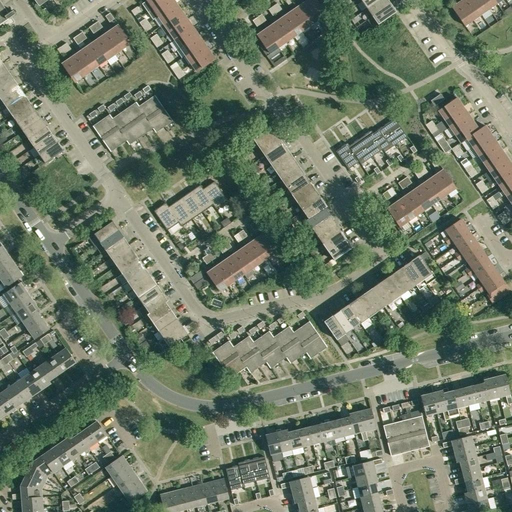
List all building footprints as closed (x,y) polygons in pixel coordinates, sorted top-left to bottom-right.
[(164,0),(147,0),(142,4),(148,12),(153,8),(164,0)] [(173,0),(164,0),(153,8),(148,12),(153,20),(158,16),(176,4),(173,0)] [(318,21),(326,15),(316,0),(308,0),(306,2),(318,21)] [(362,0),(361,1),(367,9),(379,0),(362,0)] [(379,0),(367,9),(372,17),(391,4),(387,0),(379,0)] [(470,0),(462,0),(460,2),(473,20),(481,15),(470,0)] [(482,0),(470,0),(481,15),(489,9),(482,0)] [(497,4),(494,0),(482,0),(489,9),(497,4)] [(310,26),(318,21),(306,2),(297,8),(310,26)] [(473,20),(460,2),(452,8),(465,26),(473,20)] [(182,12),(176,4),(158,16),(164,24),(182,12)] [(277,13),(282,10),(278,4),(273,7),(277,13)] [(391,4),(372,17),(378,25),(397,13),(391,4)] [(0,25),(3,23),(5,27),(14,21),(11,17),(16,14),(14,11),(9,14),(8,12),(5,13),(0,5),(0,25)] [(141,11),(138,7),(132,11),(135,16),(141,11)] [(273,7),(269,10),(273,16),(277,13),(273,7)] [(297,8),(289,13),(302,32),(310,26),(297,8)] [(188,20),(182,12),(164,24),(169,32),(188,20)] [(114,19),(110,13),(105,16),(110,22),(114,19)] [(294,37),(302,32),(289,13),(281,19),(294,37)] [(262,15),(257,18),(262,24),(266,21),(262,15)] [(145,18),(139,22),(143,27),(149,23),(145,18)] [(257,27),(262,24),(257,18),(253,21),(257,27)] [(294,37),(281,19),(273,24),(286,43),(294,37)] [(175,40),(193,28),(188,20),(169,32),(175,40)] [(94,24),(98,30),(102,27),(98,21),(94,24)] [(146,32),(152,27),(149,23),(143,27),(146,32)] [(94,24),(89,27),(93,34),(98,30),(94,24)] [(278,49),(286,43),(273,24),(265,30),(278,49)] [(118,25),(110,30),(123,49),(131,43),(118,25)] [(199,36),(193,28),(175,40),(180,48),(199,36)] [(110,30),(102,36),(115,55),(123,49),(110,30)] [(267,56),(278,49),(265,30),(259,34),(258,32),(254,33),(252,35),(267,56)] [(78,35),(82,41),(87,38),(82,32),(78,35)] [(156,34),(150,38),(154,43),(160,39),(156,34)] [(78,45),(82,41),(78,35),(73,38),(78,45)] [(115,55),(102,36),(94,42),(107,60),(115,55)] [(204,44),(199,36),(180,48),(186,56),(204,44)] [(160,39),(154,43),(157,47),(163,43),(160,39)] [(94,42),(86,47),(99,66),(107,60),(94,42)] [(62,46),(66,52),(71,49),(67,43),(62,46)] [(210,52),(204,44),(186,56),(191,64),(210,52)] [(58,49),(62,56),(66,52),(62,46),(58,49)] [(78,53),(91,71),(99,66),(86,47),(78,53)] [(165,59),(171,55),(168,50),(161,54),(165,59)] [(215,60),(210,52),(191,64),(197,72),(215,60)] [(78,53),(70,58),(83,77),(91,71),(78,53)] [(165,59),(168,63),(174,59),(171,55),(165,59)] [(75,83),(83,77),(70,58),(62,64),(75,83)] [(3,63),(0,65),(0,77),(9,71),(3,63)] [(179,65),(172,70),(176,75),(182,70),(179,65)] [(182,70),(176,75),(178,79),(185,74),(182,70)] [(0,77),(0,88),(14,79),(9,71),(0,77)] [(20,87),(14,79),(0,88),(0,97),(1,100),(20,87)] [(1,100),(7,108),(25,95),(20,87),(1,100)] [(31,103),(25,95),(7,108),(12,116),(31,103)] [(441,95),(431,102),(435,107),(445,100),(441,95)] [(165,127),(173,121),(155,96),(147,102),(165,127)] [(439,111),(444,119),(463,106),(457,98),(439,111)] [(147,102),(139,107),(153,129),(156,133),(165,127),(147,102)] [(12,116),(18,123),(36,111),(31,103),(12,116)] [(128,109),(146,135),(153,129),(139,107),(136,103),(128,109)] [(444,119),(450,127),(468,114),(463,106),(444,119)] [(128,109),(120,114),(138,140),(146,135),(128,109)] [(23,131),(42,118),(36,111),(18,123),(23,131)] [(130,146),(138,140),(120,114),(113,119),(112,120),(127,141),(130,146)] [(455,136),(474,122),(468,114),(450,127),(455,136)] [(110,115),(102,121),(119,146),(127,141),(112,120),(113,119),(110,115)] [(23,131),(29,139),(47,126),(42,118),(23,131)] [(383,126),(396,144),(407,136),(394,118),(383,126)] [(425,125),(429,130),(435,126),(432,120),(425,125)] [(111,152),(119,146),(102,121),(93,127),(111,152)] [(461,144),(467,140),(467,139),(479,130),(474,122),(455,136),(461,144)] [(47,126),(29,139),(34,147),(53,134),(47,126)] [(372,134),(383,149),(384,152),(396,144),(383,126),(373,134),(372,134)] [(429,130),(434,137),(438,135),(436,131),(438,130),(435,126),(429,130)] [(467,140),(472,147),(491,134),(485,126),(479,130),(467,139),(467,140)] [(253,140),(259,148),(278,135),(272,127),(253,140)] [(372,156),(383,149),(372,134),(373,134),(371,131),(360,139),(372,156)] [(34,147),(40,155),(58,142),(53,134),(34,147)] [(491,134),(472,147),(478,156),(496,142),(491,134)] [(283,143),(278,135),(259,148),(265,156),(283,143)] [(443,136),(436,141),(437,142),(439,145),(446,141),(443,136)] [(361,164),(372,156),(360,139),(349,146),(359,161),(359,162),(361,164)] [(446,141),(439,145),(443,150),(449,146),(446,141)] [(58,142),(40,155),(45,163),(64,151),(58,142)] [(478,156),(483,163),(502,150),(496,142),(478,156)] [(270,164),(289,151),(283,143),(265,156),(270,164)] [(359,162),(359,161),(349,146),(347,143),(336,151),(348,169),(359,162)] [(458,148),(453,152),(457,157),(462,154),(458,148)] [(483,163),(489,171),(507,158),(502,150),(483,163)] [(294,159),(289,151),(270,164),(276,172),(294,159)] [(430,161),(434,167),(439,164),(435,158),(430,161)] [(511,165),(507,158),(489,171),(494,179),(511,166),(511,165)] [(300,167),(294,159),(276,172),(281,179),(300,167)] [(468,173),(474,169),(470,164),(464,168),(468,173)] [(27,171),(24,166),(18,170),(22,174),(27,171)] [(423,166),(419,169),(423,176),(427,172),(423,166)] [(511,166),(494,179),(500,187),(511,178),(511,166)] [(281,179),(286,187),(305,174),(300,167),(281,179)] [(418,179),(423,176),(419,169),(414,173),(418,179)] [(468,173),(471,177),(477,173),(474,169),(468,173)] [(448,194),(456,189),(443,170),(435,176),(448,194)] [(311,182),(305,174),(286,187),(292,195),(311,182)] [(440,200),(448,194),(435,176),(427,181),(440,200)] [(411,183),(407,177),(402,180),(407,187),(411,183)] [(511,190),(511,178),(500,187),(502,191),(499,193),(502,196),(505,194),(505,195),(511,190)] [(264,180),(259,183),(265,191),(268,188),(269,187),(264,180)] [(402,190),(407,187),(402,180),(398,184),(402,190)] [(479,188),(484,185),(481,180),(475,184),(479,188)] [(221,191),(220,189),(214,181),(203,189),(213,205),(216,209),(228,201),(221,191)] [(432,206),(440,200),(427,181),(419,187),(432,206)] [(311,182),(292,195),(297,203),(316,190),(311,182)] [(198,186),(196,188),(190,192),(203,212),(213,205),(203,189),(200,185),(198,186)] [(484,185),(479,188),(482,193),(487,189),(484,185)] [(424,211),(432,206),(419,187),(411,192),(424,211)] [(268,188),(265,191),(270,199),(271,198),(274,196),(268,188)] [(395,195),(391,189),(386,192),(390,198),(395,195)] [(321,198),(316,190),(297,203),(303,211),(321,198)] [(179,199),(192,219),(203,212),(190,192),(187,194),(185,195),(179,199)] [(382,195),(386,201),(390,198),(386,192),(382,195)] [(411,192),(403,198),(416,217),(424,211),(411,192)] [(490,205),(496,201),(493,196),(487,201),(490,205)] [(327,207),(321,198),(303,211),(308,219),(306,220),(306,221),(325,208),(326,208),(327,207)] [(408,222),(416,217),(403,198),(395,203),(408,222)] [(179,222),(179,223),(181,227),(192,219),(179,199),(177,201),(175,202),(169,207),(168,207),(179,222)] [(493,210),(499,206),(496,201),(490,205),(493,210)] [(154,211),(167,230),(179,223),(179,222),(168,207),(169,207),(166,203),(157,208),(155,210),(154,211)] [(387,209),(400,228),(408,222),(395,203),(387,209)] [(325,208),(306,221),(312,229),(331,216),(326,208),(325,208)] [(503,211),(497,216),(501,221),(507,217),(503,211)] [(336,224),(331,216),(312,229),(317,237),(336,224)] [(510,221),(507,217),(501,221),(503,225),(510,221)] [(295,218),(290,222),(294,227),(299,223),(295,218)] [(443,238),(446,242),(451,238),(467,228),(461,219),(445,230),(448,234),(443,238)] [(94,234),(100,242),(118,229),(113,221),(94,234)] [(255,222),(250,225),(254,231),(259,228),(255,222)] [(342,231),(336,224),(317,237),(323,245),(342,231)] [(467,228),(451,238),(446,242),(447,245),(453,241),(456,246),(472,235),(467,228)] [(124,237),(118,229),(100,242),(105,250),(124,237)] [(247,236),(243,230),(239,233),(243,239),(247,236)] [(323,245),(328,252),(347,239),(342,231),(323,245)] [(243,239),(239,233),(234,236),(238,242),(243,239)] [(276,252),(263,234),(255,239),(268,258),(276,252)] [(456,258),(462,254),(477,243),(472,235),(456,246),(459,250),(453,254),(456,258)] [(105,250),(111,258),(129,245),(124,237),(105,250)] [(255,239),(247,245),(260,264),(268,258),(255,239)] [(353,248),(347,239),(328,252),(334,261),(353,248)] [(223,244),(227,250),(231,247),(227,241),(223,244)] [(477,243),(462,254),(456,258),(458,261),(464,257),(467,262),(483,251),(477,243)] [(227,250),(223,244),(218,247),(223,253),(227,250)] [(135,253),(129,245),(111,258),(116,266),(135,253)] [(239,251),(252,269),(260,264),(247,245),(239,251)] [(0,264),(10,258),(3,249),(0,251),(0,264)] [(239,251),(231,256),(244,275),(252,269),(239,251)] [(464,270),(467,274),(473,270),(488,259),(483,251),(467,262),(470,266),(464,270)] [(216,258),(212,252),(207,255),(211,261),(216,258)] [(116,266),(122,274),(140,261),(135,253),(116,266)] [(211,261),(207,255),(203,258),(207,264),(211,261)] [(236,280),(244,275),(231,256),(223,262),(236,280)] [(433,274),(432,274),(419,256),(411,261),(427,285),(436,279),(433,274)] [(16,267),(10,258),(0,264),(0,277),(0,278),(16,267)] [(488,259),(473,270),(467,274),(469,277),(475,273),(478,278),(494,267),(488,259)] [(146,269),(140,261),(122,274),(127,282),(146,269)] [(403,267),(416,286),(419,291),(427,285),(411,261),(403,267)] [(223,262),(215,267),(228,286),(236,280),(223,262)] [(22,276),(16,267),(0,278),(3,282),(0,283),(0,284),(4,289),(7,287),(22,276)] [(228,286),(215,267),(207,273),(220,292),(228,286)] [(408,291),(416,286),(403,267),(395,272),(408,291)] [(478,289),(483,286),(499,275),(494,267),(478,278),(481,282),(475,285),(478,289)] [(127,282),(133,290),(151,277),(146,269),(127,282)] [(400,297),(408,291),(395,272),(387,278),(400,297)] [(505,283),(499,275),(483,286),(478,289),(480,292),(486,289),(489,293),(489,294),(505,283)] [(205,276),(194,283),(198,289),(209,282),(205,276)] [(151,277),(133,290),(138,298),(157,285),(151,277)] [(392,302),(400,297),(387,278),(379,283),(392,302)] [(460,280),(453,285),(457,291),(464,286),(460,280)] [(10,303),(26,292),(22,287),(25,285),(22,281),(20,283),(19,283),(4,294),(10,303)] [(379,283),(372,289),(384,307),(392,302),(379,283)] [(510,291),(505,283),(489,294),(489,293),(486,295),(492,304),(510,291)] [(138,298),(144,306),(162,293),(157,285),(138,298)] [(376,313),(384,307),(372,289),(363,294),(376,313)] [(32,301),(26,292),(10,303),(17,312),(32,301)] [(162,293),(144,306),(149,314),(166,302),(166,303),(168,301),(162,293)] [(376,313),(363,294),(356,300),(369,318),(376,313)] [(213,298),(211,305),(220,308),(222,302),(213,298)] [(361,324),(369,318),(356,300),(348,305),(361,324)] [(17,312),(23,321),(37,312),(39,310),(32,301),(17,312)] [(147,315),(153,323),(171,310),(166,303),(166,302),(149,314),(147,315)] [(353,329),(361,324),(348,305),(340,311),(353,329)] [(153,323),(158,331),(177,318),(171,310),(153,323)] [(353,329),(340,311),(332,316),(345,335),(353,329)] [(43,320),(37,312),(23,321),(29,330),(43,320)] [(336,340),(345,335),(332,316),(324,321),(336,340)] [(158,331),(163,339),(182,326),(177,318),(158,331)] [(49,329),(43,320),(29,330),(35,339),(49,329)] [(301,327),(319,353),(327,347),(309,322),(301,327)] [(132,325),(128,328),(134,336),(138,333),(132,325)] [(182,326),(163,339),(169,347),(188,334),(182,326)] [(299,358),(306,353),(307,352),(293,333),(289,327),(281,332),(299,358)] [(311,359),(319,353),(301,327),(293,333),(307,352),(306,353),(311,359)] [(279,363),(286,358),(287,357),(273,338),(269,331),(261,337),(279,363)] [(141,332),(134,337),(139,343),(145,339),(141,332)] [(290,364),(299,358),(281,332),(273,338),(287,357),(286,358),(290,364)] [(259,367),(266,362),(267,362),(253,342),(249,336),(241,341),(259,367)] [(217,340),(214,337),(209,341),(211,344),(213,343),(215,345),(218,343),(216,341),(217,340)] [(279,363),(261,337),(253,342),(267,362),(266,362),(270,369),(279,363)] [(150,347),(145,340),(140,344),(145,351),(150,347)] [(239,372),(246,367),(233,347),(229,341),(221,347),(239,372)] [(241,341),(233,347),(246,367),(250,373),(259,367),(241,341)] [(26,349),(30,354),(34,351),(33,349),(37,346),(35,343),(26,349)] [(14,345),(10,348),(14,354),(18,351),(14,345)] [(151,347),(145,352),(151,360),(157,356),(157,355),(151,347)] [(212,353),(230,378),(239,372),(221,347),(212,353)] [(66,368),(76,362),(66,348),(57,355),(66,368)] [(57,375),(66,368),(57,355),(48,361),(57,375)] [(49,381),(57,375),(48,361),(40,367),(49,381)] [(50,383),(49,381),(40,367),(31,373),(41,389),(50,383)] [(32,395),(41,389),(31,373),(21,379),(32,395)] [(505,375),(494,378),(499,396),(505,395),(507,404),(511,403),(511,402),(510,394),(505,375)] [(488,399),(499,396),(494,378),(488,379),(488,376),(483,378),(484,381),(483,381),(484,383),(488,399)] [(21,379),(13,386),(23,401),(32,395),(21,379)] [(484,383),(474,385),(478,402),(488,399),(484,383)] [(474,385),(464,388),(468,404),(478,402),(474,385)] [(15,407),(23,401),(13,386),(4,392),(14,407),(15,407)] [(453,391),(457,407),(468,404),(464,388),(453,391)] [(443,391),(443,393),(447,410),(449,416),(459,414),(457,407),(453,391),(448,392),(447,389),(442,390),(442,391),(443,391)] [(443,391),(442,391),(432,394),(436,412),(442,411),(445,420),(449,419),(449,416),(447,410),(443,393),(443,391)] [(16,410),(15,407),(14,407),(4,392),(0,394),(0,405),(6,414),(11,410),(12,413),(16,410)] [(432,394),(421,396),(425,415),(436,412),(432,394)] [(371,409),(360,412),(365,430),(376,427),(371,409)] [(365,430),(360,412),(349,414),(350,417),(354,433),(361,431),(363,441),(367,440),(365,430)] [(421,416),(412,418),(419,448),(423,448),(422,446),(429,445),(421,416)] [(350,417),(340,419),(344,435),(354,433),(350,417)] [(412,418),(402,421),(410,451),(413,450),(413,449),(418,447),(419,449),(419,448),(412,418)] [(97,441),(107,435),(97,421),(95,419),(91,421),(93,424),(88,427),(97,441)] [(325,423),(319,425),(323,441),(333,438),(329,422),(329,419),(324,420),(325,423)] [(329,422),(333,438),(344,435),(340,419),(329,422)] [(402,421),(393,423),(401,453),(404,452),(404,451),(409,450),(409,451),(410,451),(402,421)] [(400,453),(401,453),(393,423),(383,426),(391,456),(395,455),(394,453),(400,452),(400,453)] [(323,441),(319,425),(309,427),(313,443),(323,441)] [(79,433),(88,447),(97,441),(88,427),(79,433)] [(309,427),(298,430),(302,446),(313,443),(309,427)] [(275,430),(276,433),(281,451),(291,449),(287,430),(281,432),(280,429),(275,430)] [(291,449),(302,446),(298,430),(288,432),(287,430),(291,449)] [(452,430),(442,432),(442,435),(443,439),(447,438),(454,436),(452,430)] [(88,447),(79,433),(70,439),(80,453),(88,447)] [(265,436),(270,454),(281,451),(276,433),(265,436)] [(454,451),(473,447),(470,436),(452,440),(452,441),(442,443),(443,448),(453,445),(454,451)] [(80,453),(70,439),(69,437),(60,444),(71,460),(80,453)] [(51,450),(62,466),(71,460),(60,444),(51,450)] [(476,457),(473,447),(454,451),(457,462),(460,462),(476,457)] [(42,456),(53,472),(62,466),(51,450),(42,456)] [(32,463),(47,476),(53,472),(42,456),(32,463)] [(112,475),(128,465),(121,456),(106,466),(112,475)] [(253,459),(251,459),(256,481),(270,477),(264,456),(258,458),(253,459)] [(476,457),(460,462),(462,472),(478,468),(476,457)] [(353,465),(356,476),(374,471),(373,466),(382,463),(381,458),(371,461),(371,460),(353,465)] [(244,484),(256,481),(251,459),(249,460),(244,461),(238,463),(238,466),(239,466),(243,484),(244,484)] [(47,476),(32,463),(26,475),(44,483),(47,476)] [(134,474),(128,465),(112,475),(118,484),(134,474)] [(226,469),(231,490),(245,487),(244,484),(243,484),(239,466),(238,466),(237,466),(232,467),(226,469)] [(481,478),(478,468),(462,472),(465,482),(481,478)] [(358,487),(377,482),(374,471),(356,476),(358,487)] [(140,483),(134,474),(118,484),(124,493),(140,483)] [(21,486),(41,489),(44,483),(26,475),(21,486)] [(293,492),(311,488),(308,477),(290,481),(290,482),(280,484),(282,489),(291,486),(293,492)] [(467,492),(484,488),(481,478),(465,482),(467,492)] [(217,500),(228,498),(224,479),(213,482),(217,500)] [(213,482),(201,485),(206,503),(217,500),(213,482)] [(358,487),(361,497),(377,493),(375,483),(377,482),(358,487)] [(502,484),(504,494),(510,493),(508,482),(502,484)] [(124,493),(131,503),(147,492),(140,483),(124,493)] [(201,485),(191,487),(196,506),(206,503),(201,485)] [(22,498),(41,496),(41,489),(21,486),(22,498)] [(185,508),(196,506),(191,487),(181,490),(185,508)] [(314,499),(311,488),(293,492),(294,498),(291,499),(292,504),(295,503),(296,503),(298,503),(314,499)] [(486,498),(484,488),(467,492),(465,493),(468,504),(486,498)] [(181,490),(170,493),(175,511),(185,508),(181,490)] [(170,493),(160,495),(164,511),(171,511),(175,511),(170,493)] [(380,503),(377,493),(361,497),(364,507),(380,503)] [(23,509),(42,507),(41,496),(22,498),(23,509)] [(480,511),(489,510),(486,498),(468,504),(469,510),(460,511),(459,511),(480,511)] [(298,503),(300,511),(302,511),(316,508),(314,499),(298,503)] [(364,507),(364,511),(381,511),(380,503),(364,507)]
